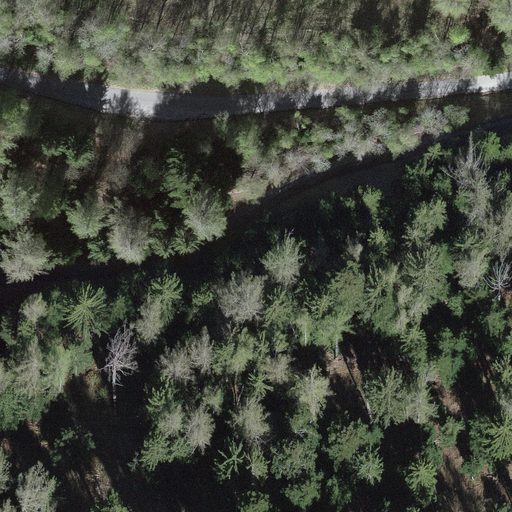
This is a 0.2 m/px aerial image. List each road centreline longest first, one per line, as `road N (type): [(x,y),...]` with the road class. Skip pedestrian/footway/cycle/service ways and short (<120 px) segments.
road 1 (unclassified): [(0,79),(172,103),(430,94),(511,83)]
road 2 (track): [(511,127),(269,192),(200,226)]
road 3 (track): [(200,226),(0,253)]
